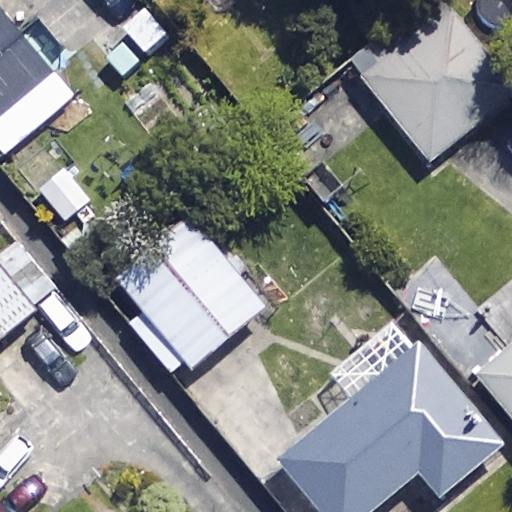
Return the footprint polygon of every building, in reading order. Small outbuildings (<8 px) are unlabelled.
[(0,11),(0,141),(14,158),(78,103),(0,11)] [(511,107),(511,85),(456,11),(368,77),(434,166),(511,107)] [(275,314),(197,224),(127,285),(160,323),(143,337),(188,389),(275,314)] [(0,351),(39,321),(0,270),(0,351)] [(511,453),(408,325),(339,380),(362,408),(288,468),(323,511),(388,511),(429,480),(448,504),(511,453)] [(511,362),(488,382),(511,412),(511,362)]
